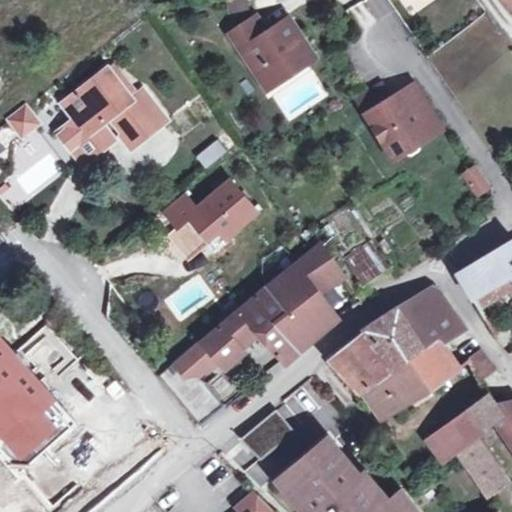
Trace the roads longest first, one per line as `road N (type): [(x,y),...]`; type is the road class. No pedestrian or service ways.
road 1 (residential): [(192,445),(437,267)]
road 2 (residential): [(192,445),(27,244)]
road 3 (residential): [(511,203),(370,0)]
road 4 (residential): [(511,367),(437,267)]
